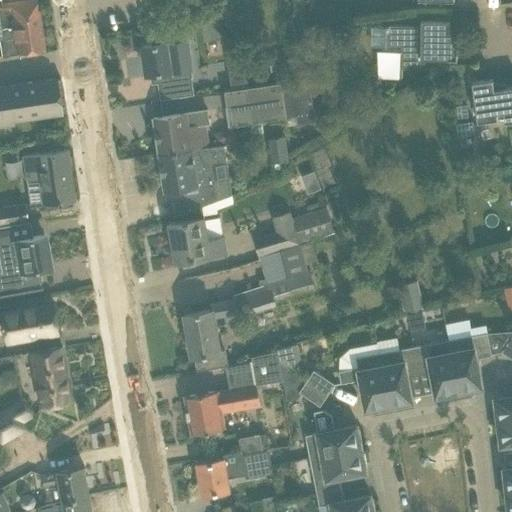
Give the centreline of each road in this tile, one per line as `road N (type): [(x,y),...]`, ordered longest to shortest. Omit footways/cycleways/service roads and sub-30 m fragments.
road 1 (tertiary): [(154,511),(72,0)]
road 2 (residential): [(488,511),(476,418),(381,436),(393,511)]
